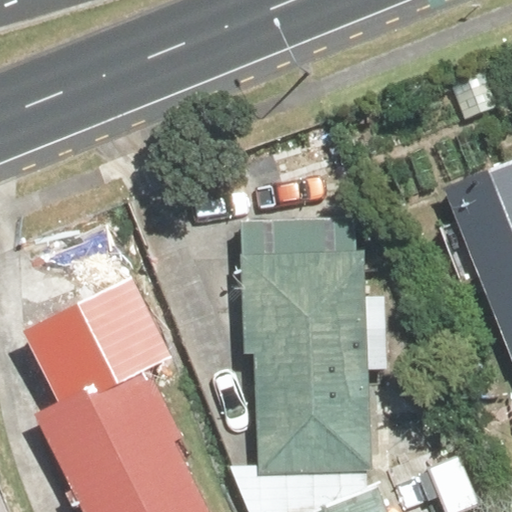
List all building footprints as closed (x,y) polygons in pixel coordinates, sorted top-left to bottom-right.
[(511,163),(441,192),(511,370),(511,369),(511,163)] [(362,253),(235,257),(238,357),(248,357),(252,476),(368,473),(362,253)] [(140,361),(30,417),(77,511),(204,511),(170,444),(179,439),(140,361)] [(452,460),(390,501),(397,511),(470,511),(482,504),(452,460)] [(388,511),(382,493),(328,511),(388,511)]
